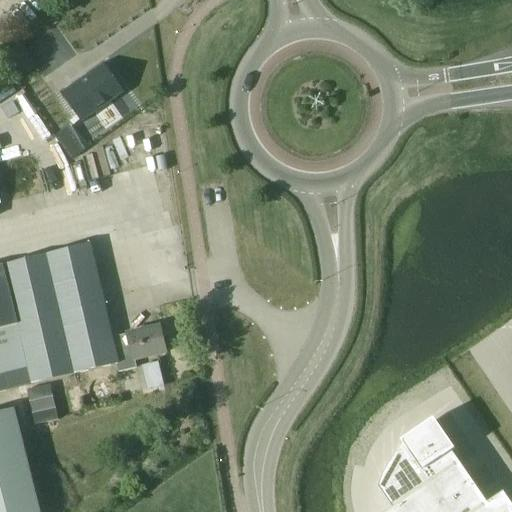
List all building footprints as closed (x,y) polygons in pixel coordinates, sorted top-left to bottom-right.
[(83,122),(124,93),(104,65),(63,94),(83,122)] [(68,127),(53,139),(70,161),(85,149),(68,127)] [(75,375),(120,365),(113,338),(92,244),(0,266),(0,392),(30,386),(33,398),(77,387),(75,375)] [(149,299),(130,301),(133,323),(151,321),(149,299)] [(165,326),(113,338),(120,365),(121,372),(141,368),(139,360),(171,353),(170,350),(173,349),(171,337),(168,338),(165,326)] [(0,413),(0,511),(39,511),(14,410),(0,413)] [(392,509),(388,511),(511,511),(511,505),(503,493),(487,505),(452,453),(455,451),(434,420),(401,442),(404,446),(401,450),(394,458),(383,477),(378,489),(392,509)]
